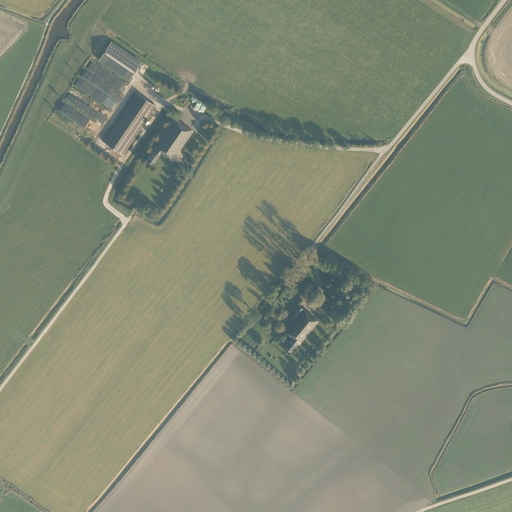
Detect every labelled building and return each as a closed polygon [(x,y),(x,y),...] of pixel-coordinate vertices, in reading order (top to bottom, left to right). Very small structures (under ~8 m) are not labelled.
[(141,61),(111,41),(98,60),(128,81),(141,61)] [(103,140),(122,153),(149,115),(152,116),(154,113),(152,112),(156,105),(155,105),(145,97),(144,97),(136,92),(134,94),(134,95),(125,108),(103,140)] [(63,100),(57,109),(65,114),(67,111),(71,105),(63,100)] [(193,131),(175,118),(154,148),(155,148),(146,160),(152,164),(159,155),(159,154),(160,152),(172,160),(193,131)] [(318,321),(298,304),(291,314),(296,318),(285,332),(292,338),(285,346),(291,352),(298,343),(299,344),(318,321)]
